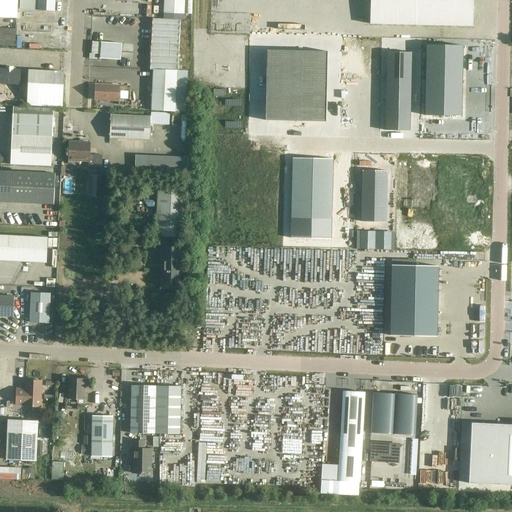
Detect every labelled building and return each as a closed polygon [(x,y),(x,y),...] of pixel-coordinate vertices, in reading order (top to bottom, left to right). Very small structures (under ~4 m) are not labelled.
[(0,0),(0,19),(17,20),(18,0),(0,0)] [(20,0),(19,10),(54,12),(54,0),(20,0)] [(163,0),(163,5),(163,20),(183,21),(183,0),(163,0)] [(473,0),(370,0),(369,24),(472,27),(473,0)] [(180,21),(153,19),(150,70),(152,70),(151,111),(175,112),(180,21)] [(110,44),(92,42),(91,54),(90,54),(89,59),(97,60),(97,54),(100,54),(99,59),(109,59),(110,44)] [(437,45),(435,115),(470,115),(472,46),(437,45)] [(387,52),(385,131),(410,131),(411,53),(387,52)] [(13,68),(5,67),(5,69),(0,68),(0,84),(19,85),(19,83),(28,83),(27,106),(62,107),(63,72),(28,70),(28,72),(20,72),(20,70),(13,70),(13,68)] [(119,86),(95,85),(95,100),(119,101),(119,86)] [(53,116),(13,114),(12,135),(52,136),(53,116)] [(151,117),(110,115),(109,139),(149,141),(151,117)] [(52,137),(12,135),(10,165),(51,167),(52,137)] [(90,143),(69,142),(68,161),(88,162),(88,167),(102,168),(102,155),(89,155),(90,143)] [(292,154),(291,234),(331,235),(332,155),(292,154)] [(55,174),(0,171),(0,202),(54,205),(55,174)] [(94,175),(94,184),(103,184),(104,175),(94,175)] [(103,186),(93,186),(93,197),(103,197),(103,186)] [(185,188),(158,186),(155,237),(182,238),(185,188)] [(47,238),(0,235),(0,260),(46,263),(47,238)] [(180,249),(161,248),(160,282),(179,283),(180,249)] [(392,264),(391,334),(437,335),(439,265),(392,264)] [(50,293),(30,293),(29,322),(49,323),(50,293)] [(14,296),(0,295),(0,316),(13,317),(14,296)] [(231,370),(230,378),(238,379),(237,382),(250,384),(251,378),(243,377),(243,372),(231,370)] [(84,379),(69,379),(68,399),(83,400),(84,379)] [(25,380),(25,388),(16,388),(15,405),(24,405),(24,406),(40,407),(41,381),(25,380)] [(115,409),(116,383),(107,383),(107,398),(103,398),(102,406),(107,406),(106,409),(115,409)] [(180,386),(131,385),(130,433),(179,435),(180,386)] [(303,396),(301,387),(285,392),(288,400),(303,396)] [(343,391),(338,481),(360,482),(365,392),(343,391)] [(416,395),(373,393),(370,433),(414,435),(416,395)] [(288,404),(288,412),(302,411),(302,403),(288,404)] [(268,413),(275,410),(273,404),(266,406),(268,413)] [(112,416),(92,416),(91,456),(112,457),(112,416)] [(38,421),(7,420),(6,460),(36,461),(38,421)] [(511,424),(471,423),(468,484),(511,485),(511,424)] [(144,441),(131,441),(130,454),(133,454),(133,473),(143,474),(143,473),(150,473),(150,459),(151,459),(152,449),(144,449),(144,441)] [(399,444),(372,443),(371,461),(398,463),(399,444)] [(208,466),(209,461),(215,461),(216,459),(199,456),(198,464),(208,466)] [(0,468),(0,476),(15,477),(15,468),(0,468)]
